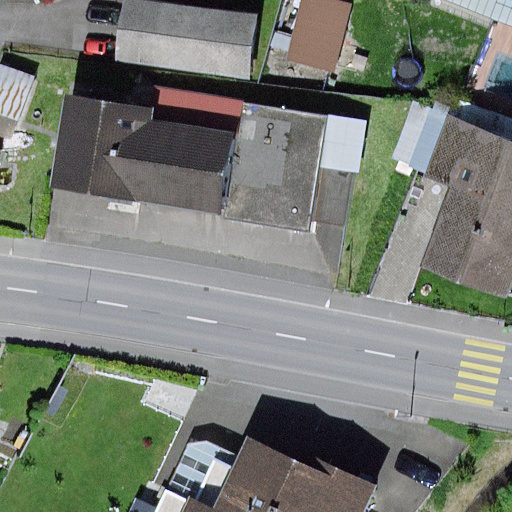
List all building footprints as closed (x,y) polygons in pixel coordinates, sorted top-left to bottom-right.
[(306,0),(298,58),(352,66),(362,0),(306,0)] [(511,0),(476,0),(475,5),(511,19),(511,0)] [(255,16),(122,1),(115,60),(248,76),(255,16)] [(0,121),(26,128),(38,81),(10,73),(0,111),(0,121)] [(149,113),(64,99),(49,190),(224,219),(245,103),(153,86),(149,113)] [(245,103),(224,219),(306,233),(326,117),(245,103)] [(511,285),(511,146),(458,126),(438,179),(460,188),(431,266),(509,295),(511,285)] [(211,511),(166,491),(155,511),(364,511),(376,486),(308,456),(304,465),(245,439),(237,455),(211,511)] [(187,445),(166,491),(211,511),(237,455),(206,442),(187,445)]
